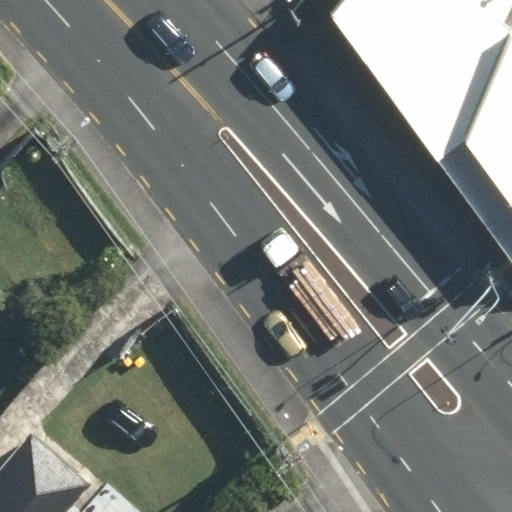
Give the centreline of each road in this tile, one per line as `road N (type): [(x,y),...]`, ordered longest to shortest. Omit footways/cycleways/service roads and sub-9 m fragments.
road 1 (primary): [(446,505),(234,218),(142,40)]
road 2 (primary): [(142,40),(337,182),(511,372)]
